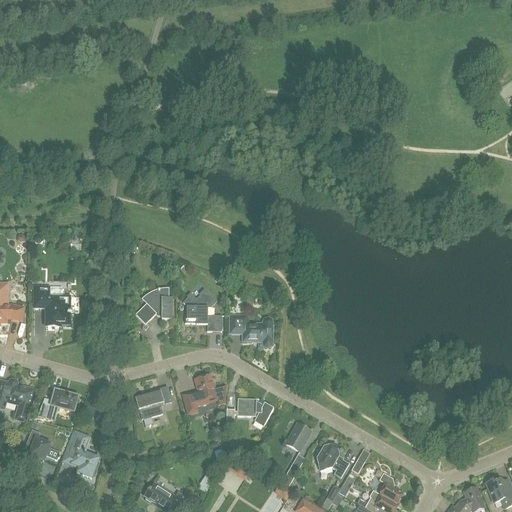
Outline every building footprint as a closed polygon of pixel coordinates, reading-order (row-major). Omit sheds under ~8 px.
[(22,235),(19,236),(17,239),(18,242),(20,244),(22,243),(24,243),(25,241),(26,240),(25,237),(22,235)] [(37,237),(35,239),(35,242),(35,243),(37,245),(41,245),(43,242),(42,238),(40,237),(37,237)] [(13,307),(7,307),(8,286),(0,286),(0,324),(6,324),(6,320),(10,320),(21,322),(24,309),(13,307)] [(49,289),(43,289),(34,289),(34,310),(46,310),(46,328),(46,326),(51,326),(52,327),(53,328),(61,328),(61,326),(64,326),(66,326),(67,325),(69,323),(69,322),(70,320),(70,314),(72,314),(72,312),(70,312),(70,300),(59,300),(59,298),(49,298),(49,289)] [(149,303),(135,316),(145,326),(157,315),(158,316),(162,316),(162,321),(172,321),(172,301),(168,301),(168,291),(166,291),(161,291),(156,292),(157,292),(152,294),(150,295),(153,300),(149,303)] [(185,325),(192,325),(207,325),(207,333),(222,333),(222,317),(210,317),(210,308),(215,304),(204,293),(195,301),(190,296),(183,304),(186,308),(186,317),(185,317),(185,325)] [(242,343),(262,343),(262,344),(263,347),(264,348),(267,349),(268,349),(271,348),(271,347),(272,344),(273,324),(272,322),(268,320),(263,321),(263,324),(263,325),(249,325),(249,317),(230,317),(229,335),(243,335),(242,343)] [(192,394),(183,397),(184,400),(188,416),(192,415),(198,413),(196,408),(209,404),(208,403),(218,400),(219,404),(223,403),(224,388),(215,391),(213,384),(212,385),(209,377),(195,381),(197,390),(198,390),(199,394),(193,395),(192,394)] [(32,408),(34,400),(36,393),(22,389),(22,388),(18,386),(18,384),(17,382),(14,380),(11,380),(9,382),(8,384),(6,393),(0,391),(0,409),(2,410),(4,403),(19,407),(15,421),(26,424),(30,407),(32,408)] [(171,403),(171,400),(168,389),(158,392),(159,394),(142,398),(142,399),(135,401),(138,412),(139,411),(142,421),(163,416),(160,406),(171,403)] [(45,400),(38,418),(48,421),(51,408),(58,409),(74,414),(75,410),(77,411),(79,402),(77,401),(77,400),(78,398),(70,396),(70,395),(63,393),(63,394),(55,392),(53,400),(52,402),(45,400)] [(256,401),(241,400),(238,400),(237,413),(235,413),(235,410),(227,410),(226,424),(234,425),(235,415),(237,415),(237,417),(256,418),(256,415),(258,415),(254,422),(264,428),(273,411),(264,406),(263,408),(256,404),(256,401)] [(87,403),(84,410),(89,412),(95,415),(98,407),(92,405),(87,403)] [(311,433),(297,425),(285,445),(299,454),(311,433)] [(32,431),(25,449),(30,451),(30,453),(30,454),(29,456),(31,457),(30,460),(43,465),(43,464),(45,457),(57,462),(58,459),(59,460),(60,457),(59,457),(60,454),(49,449),(50,446),(39,441),(40,435),(32,431)] [(89,438),(74,432),(64,457),(72,461),(70,466),(79,469),(76,474),(91,480),(93,476),(95,477),(100,464),(98,463),(99,460),(86,455),(87,454),(85,453),(84,454),(83,453),(89,438)] [(23,439),(16,436),(11,449),(18,452),(23,439)] [(316,452),(318,458),(316,460),(320,473),(332,470),(336,472),(334,476),(341,480),(349,465),(338,459),(339,457),(336,445),(323,448),(322,451),(316,452)] [(227,463),(233,453),(225,448),(216,451),(218,457),(219,458),(227,463)] [(289,488),(305,460),(298,456),(282,484),(289,488)] [(364,464),(358,460),(351,472),(358,476),(364,464)] [(242,466),(236,476),(246,482),(252,471),(242,466)] [(396,506),(396,505),(402,495),(391,488),(393,484),(393,481),(383,475),(379,482),(386,486),(380,496),(396,506)] [(500,479),(486,485),(494,504),(501,501),(505,510),(511,507),(511,492),(507,481),(501,483),(500,479)] [(183,511),(190,501),(178,493),(175,498),(154,485),(151,491),(149,490),(144,498),(145,498),(145,500),(150,503),(152,503),(158,506),(157,508),(163,511),(166,511),(170,507),(177,511),(183,511)] [(325,511),(327,511),(333,504),(340,491),(334,488),(321,509),(325,511)] [(348,492),(342,488),(339,494),(345,497),(348,492)] [(453,508),(449,511),(477,511),(484,510),(484,509),(476,489),(464,494),(467,501),(461,504),(460,503),(455,510),(453,508)] [(396,506),(380,496),(374,493),(370,499),(371,499),(366,509),(370,511),(378,511),(379,510),(382,511),(394,511),(398,506),(396,505),(396,506)] [(364,507),(366,503),(359,499),(357,504),(364,508),(364,507)] [(320,511),(303,501),(296,511),(320,511)]
